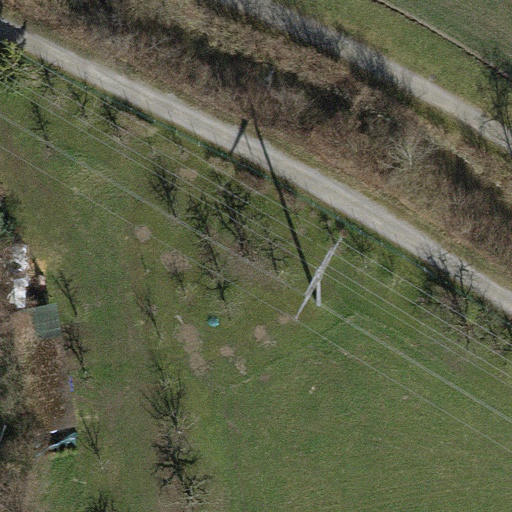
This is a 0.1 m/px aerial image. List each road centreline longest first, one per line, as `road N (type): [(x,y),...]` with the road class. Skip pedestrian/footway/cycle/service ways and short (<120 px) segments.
road 1 (track): [(511,296),(384,213),(0,27)]
road 2 (track): [(511,141),(440,92),(250,0)]
